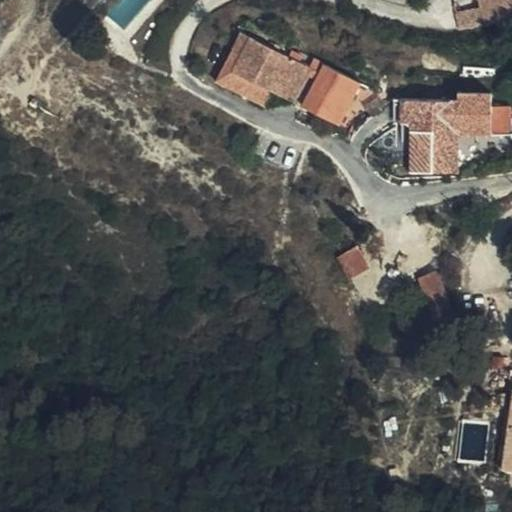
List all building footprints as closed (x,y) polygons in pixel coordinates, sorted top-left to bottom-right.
[(511,29),(511,0),(495,0),(479,5),(480,17),(463,20),(466,39),(484,36),(511,29)] [(244,34),(227,68),(275,94),(276,94),(279,89),(298,99),(312,72),(244,34)] [(275,94),(227,68),(218,83),(266,110),(275,94)] [(347,131),(367,96),(360,91),(361,89),(334,74),(328,83),(321,80),(306,108),(347,131)] [(461,104),(413,104),(412,112),(406,116),(406,140),(416,141),(417,179),(463,177),(463,141),(511,139),(511,105),(493,107),(492,97),(461,96),(461,104)] [(378,270),(367,248),(345,258),(356,282),(378,270)] [(463,329),(445,272),(425,278),(436,313),(439,312),(447,336),(463,329)]
